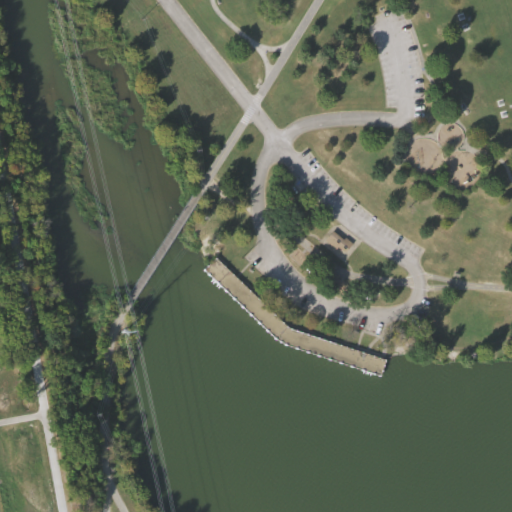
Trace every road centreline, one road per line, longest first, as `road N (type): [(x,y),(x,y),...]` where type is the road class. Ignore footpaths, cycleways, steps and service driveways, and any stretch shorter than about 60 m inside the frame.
road 1 (residential): [(277,142),(263,161),(256,209),(262,238),(293,281),(360,311),(405,310),(418,288)]
road 2 (residential): [(250,111),(330,205),(411,265),(418,288)]
road 3 (residential): [(162,0),(250,111)]
